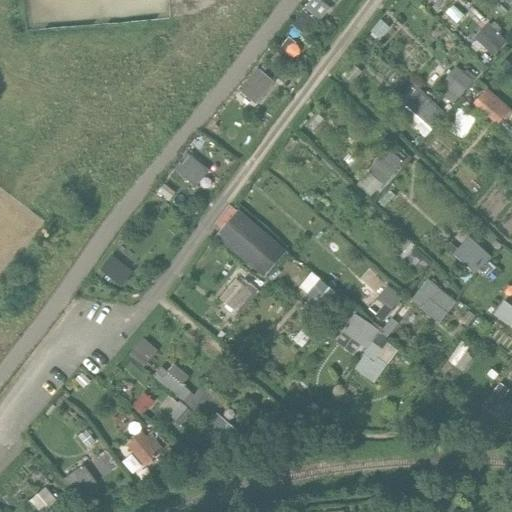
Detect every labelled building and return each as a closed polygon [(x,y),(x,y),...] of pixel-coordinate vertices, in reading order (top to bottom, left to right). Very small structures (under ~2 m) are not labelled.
[(479,39),(498,53),(509,38),(490,24),(479,39)] [(456,66),(449,86),(472,94),(479,73),(456,66)] [(260,104),(280,83),(264,67),(244,89),(260,104)] [(509,120),(511,114),(511,102),(489,90),(481,104),(509,120)] [(427,110),(432,120),(445,114),(440,103),(427,110)] [(391,186),(407,160),(387,147),(363,186),(378,196),(386,183),(391,186)] [(203,185),(215,166),(191,151),(179,170),(203,185)] [(290,252),(240,211),(217,238),(267,279),(290,252)] [(480,274),(496,255),(472,236),(457,255),(480,274)] [(106,273),(127,285),(138,266),(117,254),(106,273)] [(307,290),(327,299),(334,282),(314,274),(307,290)] [(224,299),(245,314),(260,293),(239,278),(224,299)] [(415,301),(446,321),(461,298),(430,278),(415,301)] [(372,305),(387,321),(409,301),(394,284),(372,305)] [(511,300),(509,298),(497,315),(511,324),(511,300)] [(343,341),(370,355),(385,327),(358,312),(343,341)] [(203,383),(151,334),(132,354),(174,393),(169,399),(217,445),(237,424),(221,409),(234,395),(212,374),(203,383)] [(360,368),(381,383),(405,349),(394,342),(389,350),(378,342),(360,368)] [(509,421),(511,416),(511,395),(500,386),(486,405),(509,421)] [(35,501),(46,511),(62,511),(67,507),(49,488),(35,501)]
